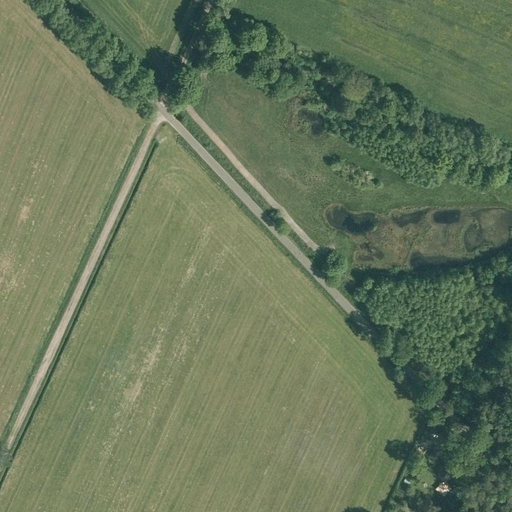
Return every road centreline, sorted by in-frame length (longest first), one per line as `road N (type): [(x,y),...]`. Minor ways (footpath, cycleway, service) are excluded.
road 1 (unclassified): [(511,479),(60,0)]
road 2 (track): [(211,0),(0,464)]
